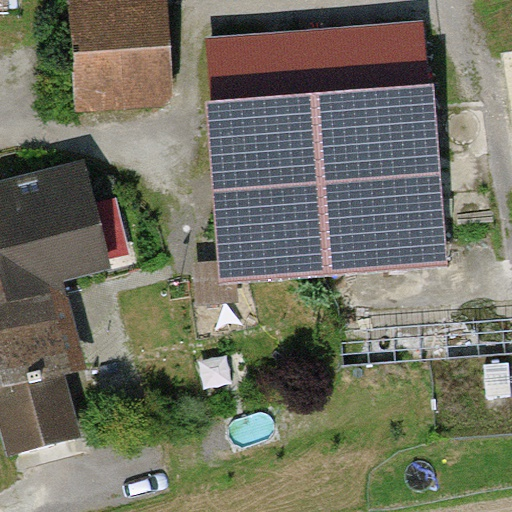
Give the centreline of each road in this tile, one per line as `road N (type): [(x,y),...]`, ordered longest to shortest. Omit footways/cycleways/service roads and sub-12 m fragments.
road 1 (track): [(0,165),(207,144),(200,18),(466,1),(511,227)]
road 2 (track): [(511,299),(358,309)]
